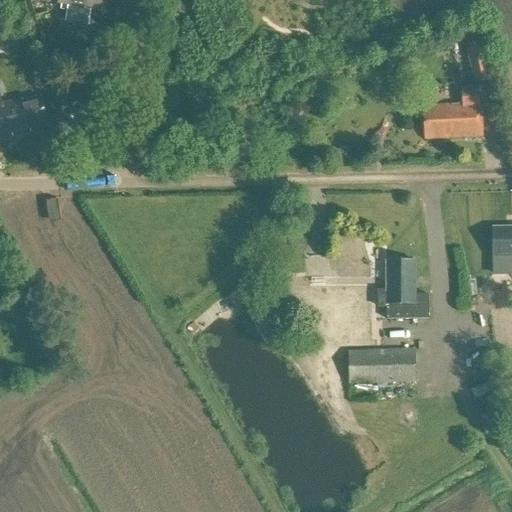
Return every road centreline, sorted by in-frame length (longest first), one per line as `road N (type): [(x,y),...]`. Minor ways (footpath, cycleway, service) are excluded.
road 1 (residential): [(511,177),(114,184)]
road 2 (unknown): [(430,178),(452,373),(469,422),(511,491)]
road 3 (residential): [(114,184),(148,0)]
